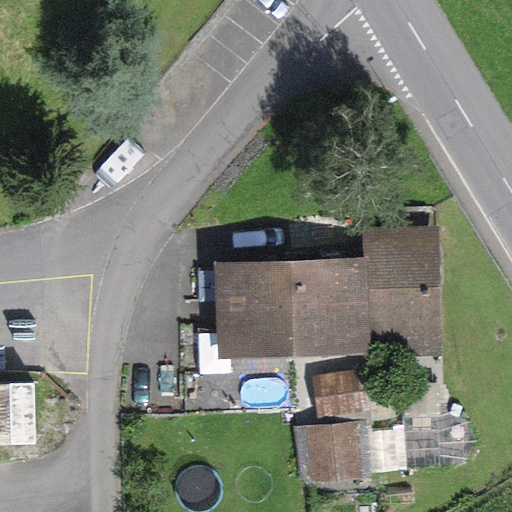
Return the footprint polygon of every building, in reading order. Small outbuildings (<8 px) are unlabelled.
[(363,244),(367,346),(430,344),(426,241),(363,244)] [(228,271),(230,345),(352,341),(349,267),(228,271)] [(64,367),(0,368),(0,437),(66,435),(64,367)] [(317,381),(321,415),(370,410),(367,375),(317,381)] [(311,436),(316,480),(347,476),(342,433),(311,436)]
